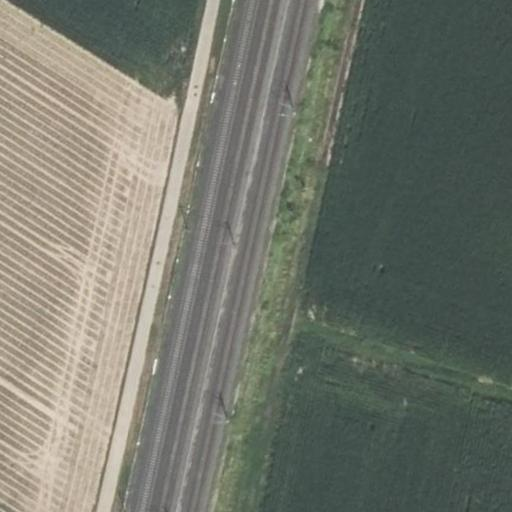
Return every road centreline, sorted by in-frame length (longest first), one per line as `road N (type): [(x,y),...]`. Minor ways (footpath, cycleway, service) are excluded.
road 1 (track): [(360,0),(249,511)]
road 2 (track): [(215,0),(105,511)]
road 3 (track): [(289,325),(511,398)]
